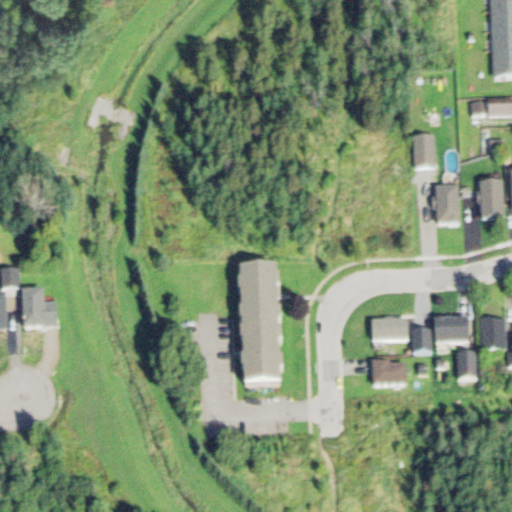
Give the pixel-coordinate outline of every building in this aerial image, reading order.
[(511,0),(502,0),(504,83),(511,82),(511,0)] [(499,118),(511,118),(511,102),(499,103),(499,118)] [(424,171),(442,171),(442,139),(424,139),(424,171)] [(507,186),(487,186),(487,224),(507,224),(507,186)] [(463,190),(444,190),(444,229),(463,229),(463,190)] [(11,272),(11,290),(27,290),(27,272),(11,272)] [(250,391),(286,391),(287,273),(250,273),(250,391)] [(51,291),(30,292),(32,330),(64,329),(63,305),(51,305),(51,291)] [(14,296),(0,295),(0,333),(13,333),(14,296)] [(472,346),(472,325),(441,325),(441,346),(472,346)] [(510,354),(510,325),(488,325),(488,354),(510,354)] [(411,326),(378,326),(378,345),(411,345),(411,326)] [(436,337),(419,337),(419,356),(436,356),(436,337)] [(484,382),(484,358),(466,358),(466,382),(484,382)] [(412,389),(412,368),(381,368),(381,389),(412,389)]
